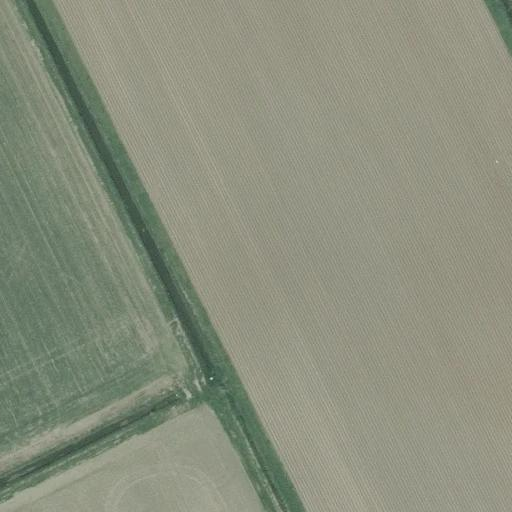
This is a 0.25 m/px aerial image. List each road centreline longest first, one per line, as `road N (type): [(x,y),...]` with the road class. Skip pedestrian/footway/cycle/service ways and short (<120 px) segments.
road 1 (track): [(269,511),(216,403),(177,383),(0,466)]
road 2 (track): [(216,403),(227,369),(141,193)]
